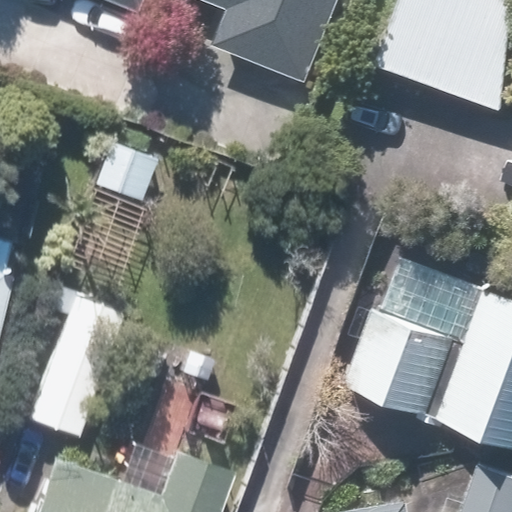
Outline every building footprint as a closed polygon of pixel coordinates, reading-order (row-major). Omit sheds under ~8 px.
[(95,0),(125,12),(129,0),(95,0)] [(207,0),(227,8),(212,47),(300,81),(331,0),(207,0)] [(511,0),(388,0),(364,66),(484,110),(511,35),(511,0)] [(94,141),(77,181),(128,201),(144,161),(94,141)] [(63,296),(17,417),(75,440),(121,318),(63,296)] [(511,313),(486,302),(429,433),(511,469),(511,313)] [(445,347),(367,319),(341,393),(419,421),(445,347)] [(0,442),(0,504),(14,509),(12,511),(203,511),(217,478),(153,454),(138,497),(33,458),(38,443),(4,431),(0,442)] [(511,511),(511,480),(471,466),(454,511),(399,511),(398,504),(347,511),(511,511)]
